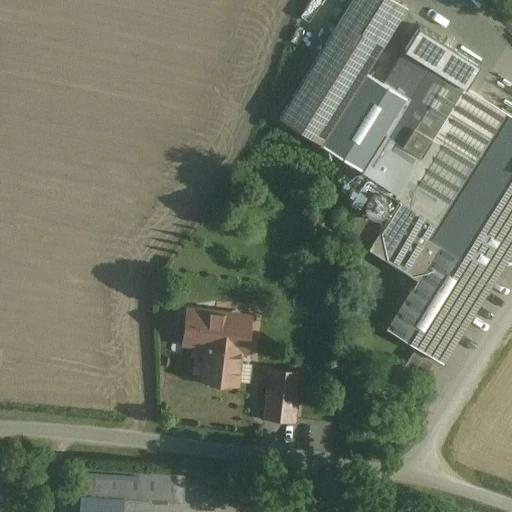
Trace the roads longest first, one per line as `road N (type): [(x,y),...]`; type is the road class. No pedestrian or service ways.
road 1 (unclassified): [(407,473),(0,428)]
road 2 (unclassified): [(407,473),(511,308)]
